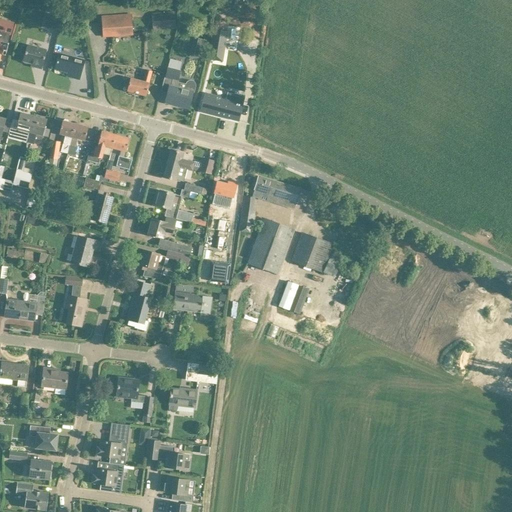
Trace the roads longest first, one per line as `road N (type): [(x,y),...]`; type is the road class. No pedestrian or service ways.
road 1 (unclassified): [(511,275),(307,170),(158,126)]
road 2 (residential): [(94,350),(158,126)]
road 3 (unclassified): [(158,126),(0,84)]
road 4 (residential): [(67,491),(94,350)]
